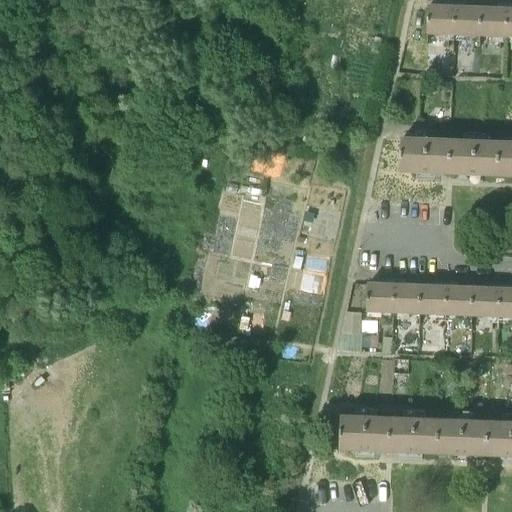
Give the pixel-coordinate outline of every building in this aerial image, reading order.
[(454,37),(455,8),(428,7),(427,36),(454,37)] [(480,38),(481,9),(455,8),(454,37),(480,38)] [(506,39),(507,10),(481,9),(480,38),(506,39)] [(379,52),(381,52),(384,38),(383,37),(377,36),(374,51),(379,52)] [(286,78),(291,58),(280,56),(276,76),(286,78)] [(231,131),(234,117),(222,115),(219,129),(231,131)] [(317,139),(306,136),(304,145),(314,148),(317,139)] [(452,176),(453,142),(401,140),(400,174),(452,176)] [(501,144),(453,142),(452,176),(500,178),(501,144)] [(511,144),(501,144),(500,178),(511,178),(511,144)] [(394,314),(395,285),(368,284),(367,313),(394,314)] [(420,315),(421,286),(395,285),(394,314),(420,315)] [(446,316),(447,287),(421,286),(420,315),(446,316)] [(472,317),(473,289),(447,287),(446,316),(472,317)] [(498,318),(499,290),(473,289),(472,317),(498,318)] [(511,318),(511,290),(499,290),(498,318),(511,318)] [(226,336),(223,350),(244,354),(247,341),(226,336)] [(0,381),(12,380),(10,365),(0,366),(0,381)] [(389,453),(390,419),(341,418),(340,452),(389,453)] [(438,455),(439,421),(390,419),(389,453),(438,455)] [(485,457),(487,423),(439,421),(438,455),(485,457)] [(511,457),(511,423),(487,423),(485,457),(511,457)]
